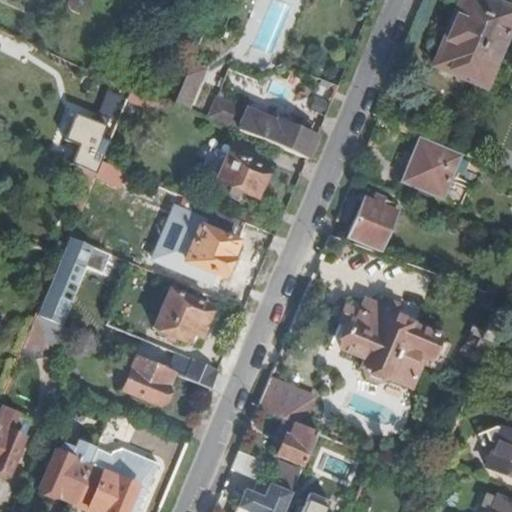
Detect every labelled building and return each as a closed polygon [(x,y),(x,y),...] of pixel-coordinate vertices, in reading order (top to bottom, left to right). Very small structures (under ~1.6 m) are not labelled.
[(511,25),(511,10),(487,0),(470,0),(457,31),(449,28),(433,67),(485,88),(511,25)] [(209,73),(191,65),(176,102),(189,108),(200,82),(204,84),(209,73)] [(129,90),(95,74),(81,104),(115,120),(129,90)] [(134,85),(132,92),(128,100),(152,110),(159,95),(134,85)] [(307,159),(316,138),(278,121),(276,117),(263,111),(259,114),(218,97),(209,117),(307,159)] [(81,147),(73,164),(78,167),(96,175),(102,163),(110,143),(103,140),(108,128),(79,114),(66,140),(81,147)] [(457,157),(418,141),(401,183),(460,206),(464,194),(446,186),(457,157)] [(232,189),(242,193),(256,199),(268,171),(227,155),(216,182),(232,189)] [(102,163),(96,175),(95,177),(120,187),(126,172),(102,163)] [(96,175),(78,167),(62,204),(81,213),(95,177),(96,175)] [(238,201),(242,193),(232,189),(229,197),(238,201)] [(400,208),(374,197),(371,204),(364,201),(354,223),(352,222),(346,237),(380,252),(400,208)] [(247,223),(188,199),(182,213),(175,211),(154,260),(203,281),(207,271),(224,278),(247,223)] [(70,237),(61,259),(38,316),(61,325),(93,247),(70,237)] [(507,301),(511,288),(511,260),(502,256),(487,294),(507,301)] [(210,309),(169,292),(154,328),(189,343),(197,325),(203,327),(210,309)] [(381,309),(365,302),(360,316),(354,314),(341,348),(367,359),(364,367),(410,387),(423,357),(430,359),(438,338),(393,318),(397,306),(385,301),(381,309)] [(469,343),(486,351),(499,320),(489,316),(486,322),(479,318),(469,343)] [(48,350),(37,317),(24,349),(35,355),(48,350)] [(211,389),(218,373),(166,351),(159,367),(172,373),(211,389)] [(159,367),(136,357),(122,390),(159,406),(167,388),(166,388),(172,373),(159,367)] [(315,399),(269,379),(257,409),(285,421),(302,428),(315,399)] [(18,415),(0,407),(0,471),(8,475),(23,438),(10,432),(18,415)] [(315,434),(302,428),(285,421),(279,436),(284,438),(277,455),(303,465),(315,434)] [(511,434),(501,430),(485,467),(511,478),(511,434)] [(95,449),(72,503),(94,511),(140,511),(146,498),(144,497),(158,463),(121,447),(110,451),(109,455),(95,449)] [(343,462),(316,452),(308,471),(335,482),(343,462)] [(267,465),(238,453),(232,470),(260,482),(267,465)] [(384,474),(388,464),(373,458),(369,469),(384,474)] [(278,463),(268,485),(290,495),(300,472),(278,463)] [(283,511),(290,495),(268,485),(262,497),(259,496),(254,508),(245,504),(237,505),(234,511),(283,511)] [(254,508),(259,496),(244,490),(237,505),(245,504),(254,508)] [(511,511),(511,503),(497,497),(490,511),(511,511)]
